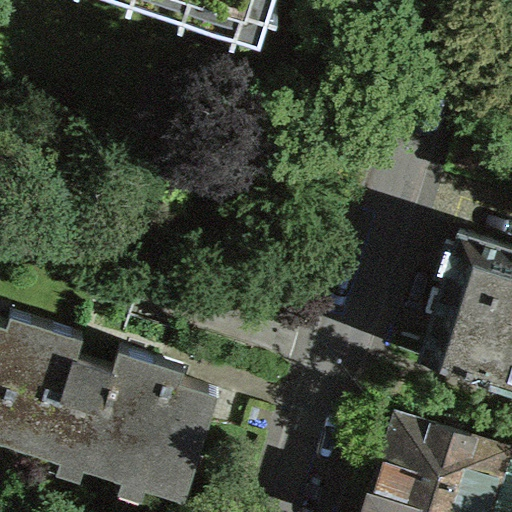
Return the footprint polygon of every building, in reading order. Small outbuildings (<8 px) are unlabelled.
[(179,0),(260,26),(267,0),(179,0)] [(499,136),(461,124),(449,162),(488,174),(499,136)] [(436,305),(422,350),(511,379),(511,244),(461,227),(436,305)] [(158,365),(162,353),(120,340),(113,361),(77,349),(83,329),(11,305),(7,317),(0,314),(0,432),(185,491),(194,464),(219,385),(158,365)] [(374,488),(448,511),(483,511),(506,442),(399,409),(382,463),(374,488)] [(448,511),(374,488),(366,511),(448,511)]
